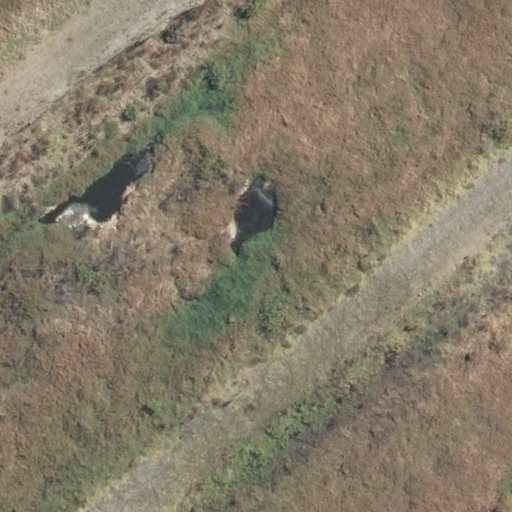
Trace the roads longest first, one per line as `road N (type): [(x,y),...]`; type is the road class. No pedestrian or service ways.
road 1 (track): [(124,511),(511,196)]
road 2 (track): [(146,0),(0,116)]
